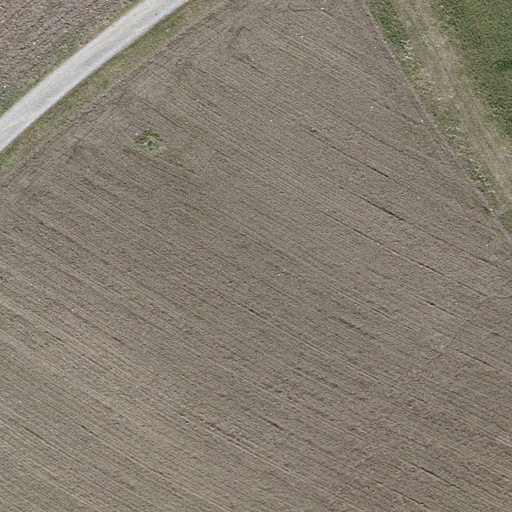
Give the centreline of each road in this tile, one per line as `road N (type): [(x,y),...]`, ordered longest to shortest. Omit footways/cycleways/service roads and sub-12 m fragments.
road 1 (track): [(0,141),(70,76),(180,0)]
road 2 (track): [(511,183),(394,0)]
